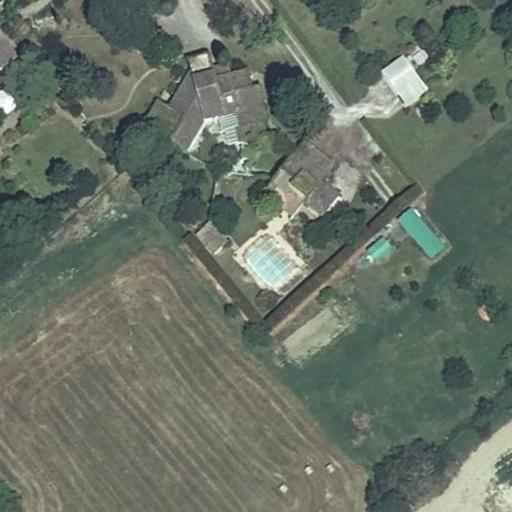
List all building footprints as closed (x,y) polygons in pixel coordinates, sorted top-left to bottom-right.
[(0,33),(0,70),(18,57),(0,33)] [(402,106),(428,92),(407,55),(381,69),(402,106)] [(180,153),(202,124),(237,115),(241,130),(235,131),(239,147),(263,141),(259,126),(264,125),(256,91),(252,92),(248,74),(231,78),(214,83),(211,67),(209,56),(187,62),(192,77),(170,109),(156,101),(144,119),(164,131),(158,140),(180,153)] [(211,67),(214,83),(231,78),(229,64),(211,67)] [(333,160),(305,138),(264,192),(291,214),(302,200),(320,213),(337,190),(319,177),(333,160)] [(226,204),(196,234),(213,251),(244,222),(226,204)] [(425,261),(443,250),(418,206),(399,217),(425,261)] [(387,239),(365,247),(371,261),(392,253),(387,239)]
